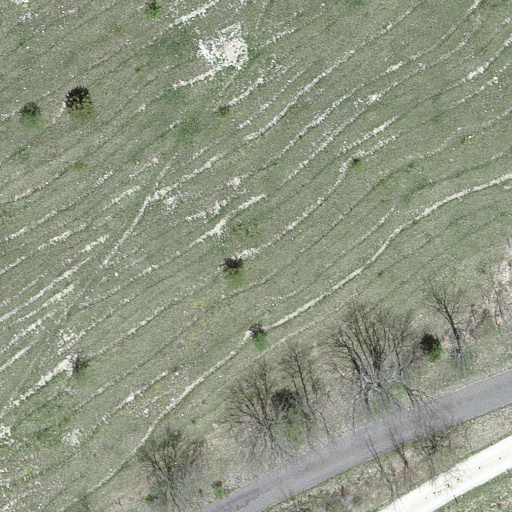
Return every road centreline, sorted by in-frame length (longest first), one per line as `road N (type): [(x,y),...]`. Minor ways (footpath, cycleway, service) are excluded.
road 1 (unclassified): [(232,511),(397,426),(511,379)]
road 2 (unclassified): [(402,511),(511,451)]
